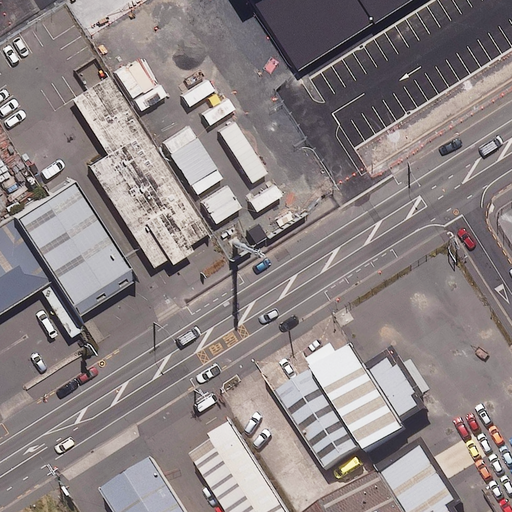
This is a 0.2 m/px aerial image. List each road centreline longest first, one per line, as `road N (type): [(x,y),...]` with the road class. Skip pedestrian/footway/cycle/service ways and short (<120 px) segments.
road 1 (tertiary): [(444,187),(0,461)]
road 2 (residential): [(444,187),(511,294)]
